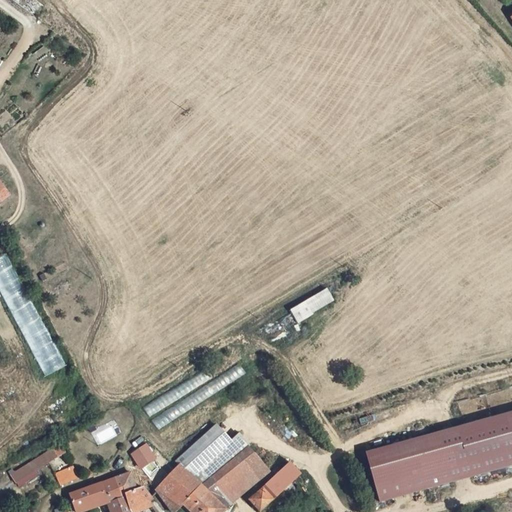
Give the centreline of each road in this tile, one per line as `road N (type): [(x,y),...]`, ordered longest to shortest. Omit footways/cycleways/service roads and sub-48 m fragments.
road 1 (track): [(55,0),(92,41),(92,56),(23,143),(25,159),(107,293),(88,342),(92,384),(164,445),(241,412),(316,471),(341,511)]
road 2 (track): [(511,137),(444,213),(178,371)]
road 3 (track): [(336,444),(511,373)]
road 4 (track): [(318,316),(317,332),(289,365),(336,444),(312,468)]
